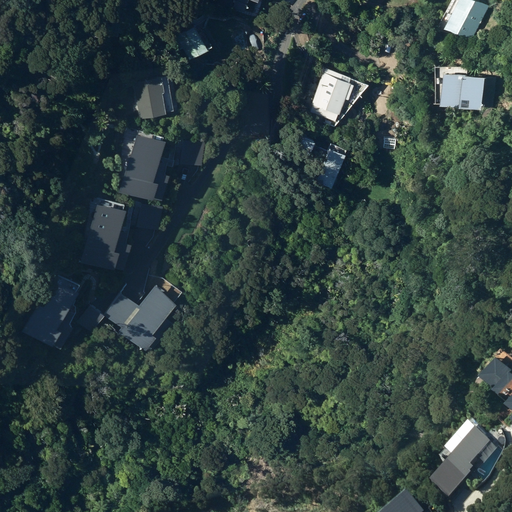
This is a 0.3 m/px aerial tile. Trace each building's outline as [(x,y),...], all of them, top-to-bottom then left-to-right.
[(233,0),(233,1),(236,2),(234,10),(244,13),(247,1),(256,4),(257,0),(233,0)] [(471,0),(463,0),(448,30),(472,42),(489,9),(471,0)] [(122,35),(123,20),(106,18),(104,36),(117,38),(118,35),(122,35)] [(193,28),(166,41),(173,55),(180,52),(179,50),(182,48),(189,62),(206,53),(205,51),(211,49),(203,33),(196,36),(193,28)] [(323,70),(310,110),(317,113),(312,129),(331,136),(336,122),(335,122),(337,115),(339,116),(344,101),(346,102),(352,86),(347,85),(349,79),(323,70)] [(138,117),(171,111),(165,73),(132,78),(138,117)] [(497,78),(447,76),(445,108),(462,110),(462,111),(485,112),(485,107),(495,108),(497,78)] [(136,131),(119,188),(160,201),(167,176),(163,175),(166,163),(158,160),(165,139),(136,131)] [(314,141),(300,135),(294,150),(308,156),(308,154),(323,160),(315,178),(331,184),(344,153),(328,146),(327,149),(313,143),(314,141)] [(206,146),(183,143),(180,167),(202,170),(206,146)] [(95,197),(79,256),(124,268),(130,244),(124,242),(126,231),(119,229),(125,205),(95,197)] [(163,209),(141,204),(136,228),(158,232),(163,209)] [(79,285),(52,270),(22,321),(61,344),(73,323),(68,320),(75,308),(68,304),(79,285)] [(137,314),(118,298),(102,319),(120,334),(116,339),(149,365),(172,336),(162,329),(172,317),(152,293),(137,314)] [(76,322),(88,331),(101,315),(88,305),(76,322)] [(511,367),(498,354),(483,369),(510,395),(508,397),(511,400),(511,367)] [(423,431),(422,429),(421,428),(420,427),(418,427),(417,427),(416,426),(414,427),(413,427),(411,428),(410,429),(409,430),(408,431),(408,432),(407,434),(407,435),(407,436),(408,438),(408,439),(409,440),(410,441),(411,442),(413,443),(414,443),(416,443),(417,443),(418,443),(420,442),(421,442),(422,441),(423,440),(424,438),(424,437),(424,435),(424,434),(424,433),(423,431)] [(472,474),(494,450),(479,437),(447,471),(457,480),(455,482),(463,489),(474,477),(472,474)] [(418,511),(407,498),(390,511),(418,511)]
